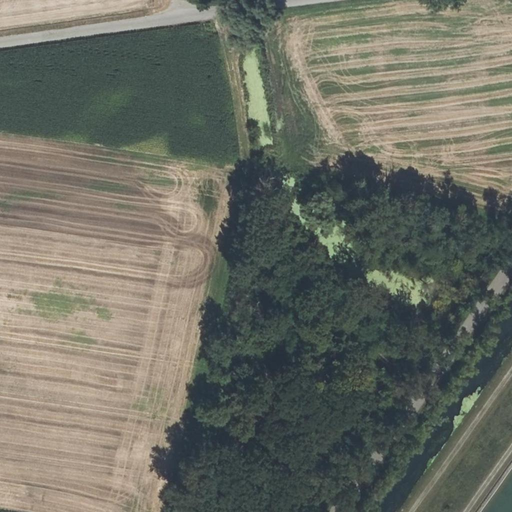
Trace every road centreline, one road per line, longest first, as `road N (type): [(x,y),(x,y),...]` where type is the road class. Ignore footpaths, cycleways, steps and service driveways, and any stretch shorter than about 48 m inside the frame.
road 1 (tertiary): [(511,260),(333,511)]
road 2 (tertiary): [(0,40),(295,0)]
road 3 (track): [(511,372),(412,511)]
